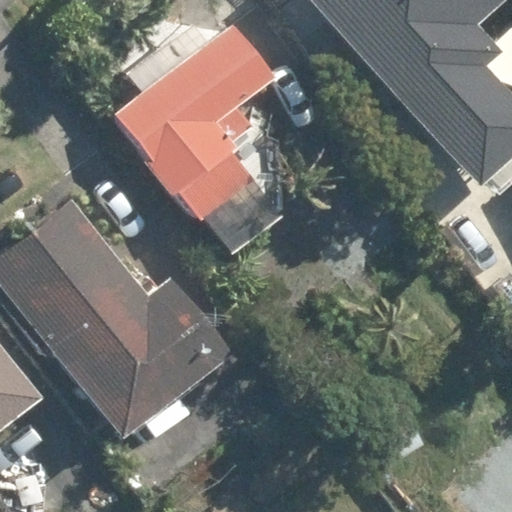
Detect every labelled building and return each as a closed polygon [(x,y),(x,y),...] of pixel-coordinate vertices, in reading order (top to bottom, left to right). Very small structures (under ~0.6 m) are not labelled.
[(487,0),(309,0),(468,178),(476,171),(483,180),(511,153),(511,97),(495,78),(473,52),(491,38),(471,14),(487,0)] [(277,213),(226,149),(251,130),(235,109),(273,79),(229,23),(205,43),(190,24),(118,80),(132,95),(110,113),(175,195),(178,192),(226,254),(277,213)] [(0,248),(0,289),(118,438),(226,351),(167,279),(148,295),(68,195),(0,248)] [(0,426),(37,398),(0,348),(0,426)] [(209,433),(188,409),(130,459),(151,483),(209,433)]
